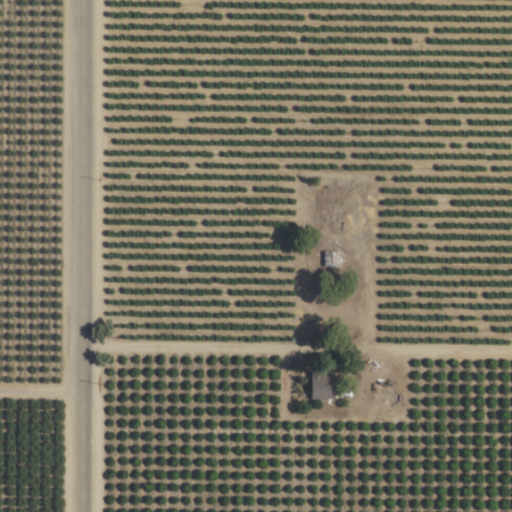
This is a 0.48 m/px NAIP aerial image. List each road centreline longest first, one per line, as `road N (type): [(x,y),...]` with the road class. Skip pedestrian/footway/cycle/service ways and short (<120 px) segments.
road 1 (residential): [(84,0),(83,511)]
road 2 (track): [(84,346),(511,348)]
